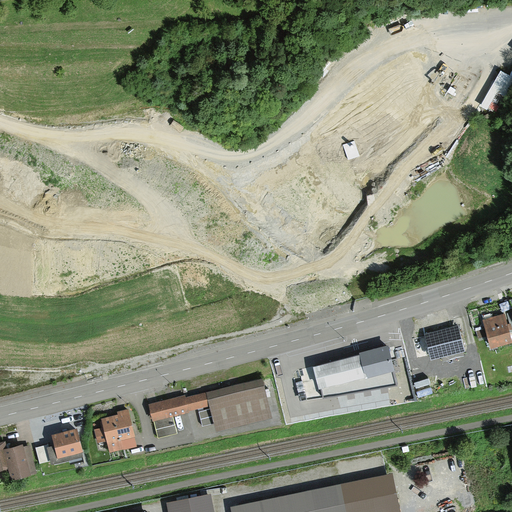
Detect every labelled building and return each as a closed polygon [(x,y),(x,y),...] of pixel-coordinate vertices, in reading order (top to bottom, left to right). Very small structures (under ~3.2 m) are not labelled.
[(493,90),(511,98),(511,96),(511,75),(502,71),(493,90)] [(331,132),(334,135),(352,116),(336,102),(308,133),(320,144),(331,132)] [(483,320),(491,349),(511,343),(511,340),(510,333),(508,324),(505,314),(483,320)] [(426,335),(432,360),(464,351),(458,326),(426,335)] [(360,353),(361,355),(367,378),(394,371),(388,346),(360,353)] [(367,378),(361,355),(313,368),(320,390),(322,390),(324,398),(398,385),(394,371),(367,378)] [(262,379),(207,393),(211,409),(215,423),(217,432),(272,418),(262,379)] [(292,393),(293,400),(300,398),(298,391),(292,393)] [(154,421),(173,416),(189,412),(189,410),(210,405),(207,393),(186,398),(185,395),(149,404),(154,421)] [(129,409),(117,412),(117,415),(101,419),(103,427),(93,429),(97,444),(106,442),(109,453),(138,446),(129,409)] [(215,423),(211,409),(199,412),(202,426),(215,423)] [(177,432),(173,416),(154,421),(158,437),(177,432)] [(51,461),(52,466),(82,458),(81,453),(83,453),(77,429),(52,436),(55,446),(49,447),(48,447),(51,461)] [(0,470),(8,469),(3,449),(7,448),(5,442),(0,442),(0,470)] [(7,448),(3,449),(8,469),(11,478),(15,477),(16,479),(37,473),(29,445),(24,446),(23,444),(7,448)] [(49,447),(49,445),(36,448),(40,464),(51,461),(48,447),(49,447)] [(401,511),(393,474),(231,507),(232,511),(401,511)] [(169,511),(214,511),(211,493),(167,501),(169,511)]
